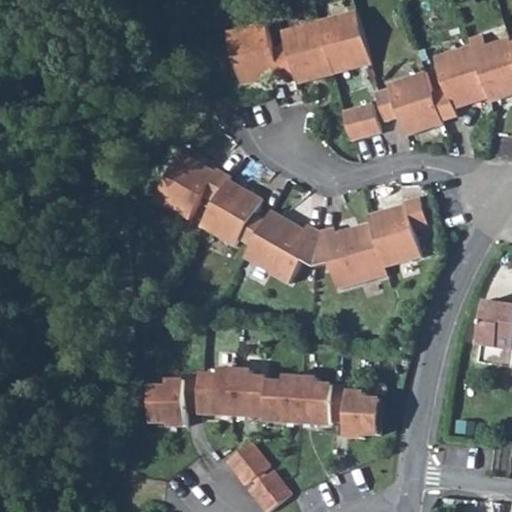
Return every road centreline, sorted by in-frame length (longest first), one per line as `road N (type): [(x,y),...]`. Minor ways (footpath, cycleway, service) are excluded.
road 1 (residential): [(500,201),(451,296),(412,478)]
road 2 (residential): [(500,201),(463,168),(411,159),(335,178),(318,174),(292,161),(278,139)]
